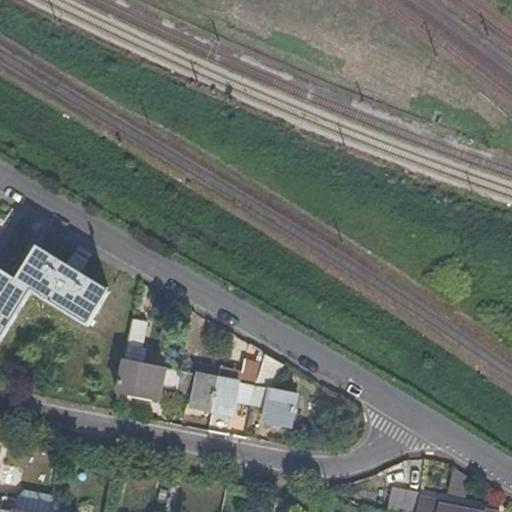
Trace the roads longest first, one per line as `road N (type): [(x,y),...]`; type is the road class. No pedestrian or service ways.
road 1 (residential): [(401,412),(0,175)]
road 2 (residential): [(0,408),(307,467),(360,459),(401,412)]
road 3 (residential): [(511,481),(401,412)]
